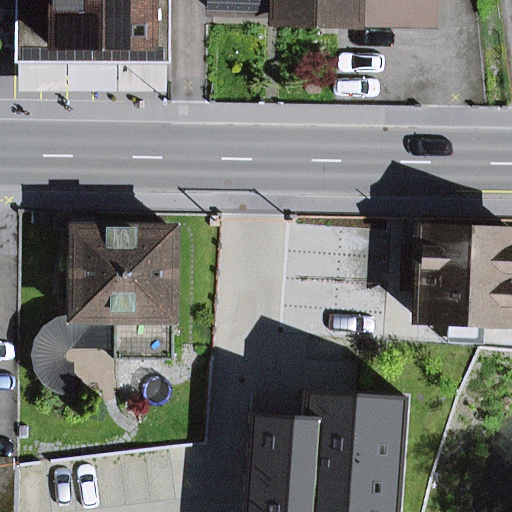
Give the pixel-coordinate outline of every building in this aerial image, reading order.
[(16,0),(17,63),(169,63),(169,0),(16,0)] [(268,0),(211,0),(211,11),(268,13),(268,0)] [(268,0),(268,13),(280,13),(280,0),(268,0)] [(280,0),(280,13),(353,16),(353,26),(431,28),(431,0),(280,0)] [(115,346),(114,360),(174,361),(175,230),(74,230),(73,274),(61,274),(61,300),(73,300),(73,320),(115,321),(115,346)] [(418,319),(511,323),(511,235),(422,232),(421,249),(420,290),(418,319)] [(421,249),(404,249),(403,289),(420,290),(421,249)] [(59,391),(75,394),(73,347),(115,346),(115,321),(73,320),(59,320),(39,338),(35,362),(46,383),(59,391)] [(407,511),(414,388),(294,381),(295,408),(241,404),(233,511),(407,511)] [(0,463),(0,511),(13,511),(14,463),(0,463)]
